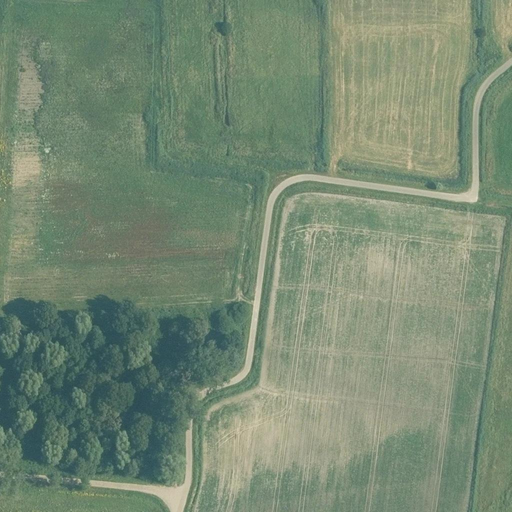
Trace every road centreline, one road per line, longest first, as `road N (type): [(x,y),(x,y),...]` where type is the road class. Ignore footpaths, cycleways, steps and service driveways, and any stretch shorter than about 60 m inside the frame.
road 1 (unclassified): [(177,511),(188,480),(188,414),(205,391),(238,379),(246,367),(274,194),(303,178),(469,198),(479,96),(511,62)]
road 2 (track): [(181,499),(0,475)]
